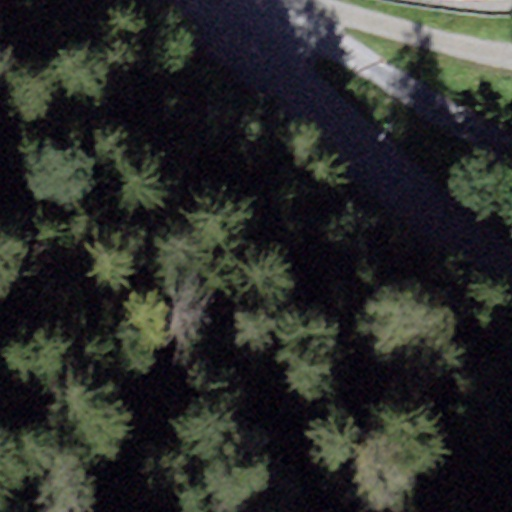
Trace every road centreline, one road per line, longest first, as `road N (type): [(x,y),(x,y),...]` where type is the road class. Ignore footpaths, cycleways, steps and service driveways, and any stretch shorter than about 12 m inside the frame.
road 1 (residential): [(203,0),(401,187),(511,279)]
road 2 (track): [(261,0),(284,4),(511,152)]
road 3 (track): [(284,4),(511,59)]
